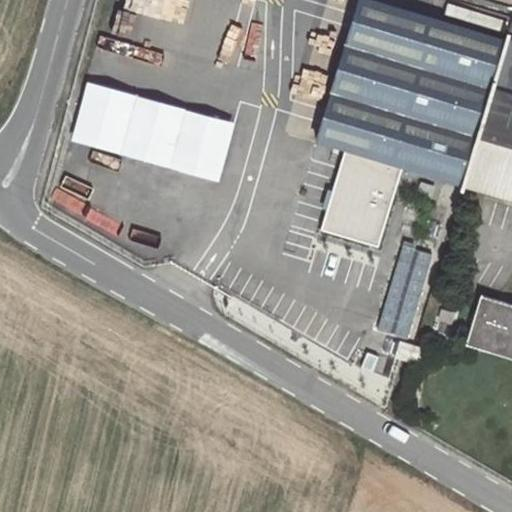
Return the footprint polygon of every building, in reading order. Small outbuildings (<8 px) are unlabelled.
[(510,35),(392,0),(360,0),(319,136),(466,181),(510,35)] [(511,27),(510,35),(466,181),(511,195),(511,27)] [(232,127),(88,86),(72,140),(216,181),(232,127)] [(360,180),(311,166),(298,212),(347,226),(350,214),(360,180)] [(439,187),(401,176),(397,188),(435,200),(439,187)] [(386,187),(360,180),(350,214),(376,221),(377,220),(385,192),(386,187)] [(410,199),(385,192),(377,220),(402,227),(410,199)] [(511,304),(476,294),(462,340),(511,355),(511,304)] [(369,331),(342,321),(327,362),(353,372),(369,331)] [(416,345),(403,341),(397,358),(410,363),(416,345)] [(423,366),(428,349),(416,345),(410,363),(423,366)]
